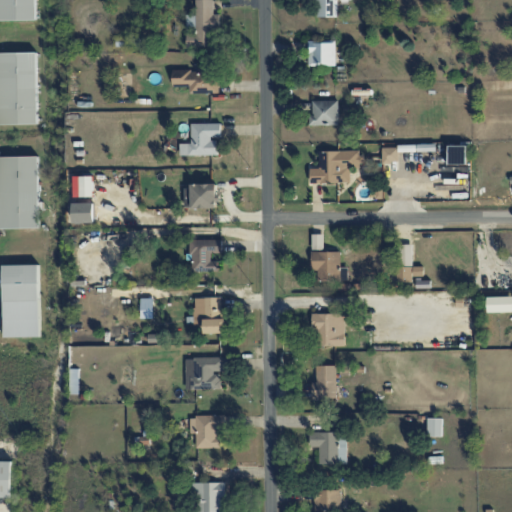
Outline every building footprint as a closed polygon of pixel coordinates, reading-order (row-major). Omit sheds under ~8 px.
[(0,0),(0,20),(36,20),(36,0),(0,0)] [(187,47),(217,47),(217,14),(214,14),(213,0),(195,0),(195,16),(187,16),(187,32),(187,47)] [(338,17),(337,0),(307,0),(308,1),(317,0),(318,17),(338,17)] [(335,66),(335,41),(308,41),(308,65),(335,66)] [(0,124),(38,124),(37,52),(0,52),(0,124)] [(173,87),(189,87),(190,93),(219,93),(218,71),(173,72),(173,87)] [(338,101),(312,101),(313,115),(309,115),(309,125),(338,125),(338,101)] [(191,124),(191,143),(179,144),(180,156),(217,155),(217,139),(221,139),(221,123),(191,124)] [(467,164),(467,146),(448,146),(448,164),(467,164)] [(398,162),(397,147),(382,147),(382,162),(398,162)] [(319,151),(319,168),(310,168),(310,183),(350,182),(350,168),(361,168),(360,150),(319,151)] [(0,228),(40,228),(39,156),(0,157),(0,228)] [(73,196),(93,197),(93,176),(73,176),(73,196)] [(185,186),(185,208),(218,207),(217,185),(185,186)] [(312,249),(324,249),(324,234),(312,234),(312,249)] [(191,272),(218,271),(218,261),(211,261),(211,253),(222,253),(221,239),(190,240),(191,272)] [(412,245),(398,245),(398,266),(412,266),(412,245)] [(340,251),(312,252),(312,270),(318,270),(318,281),(341,280),(340,251)] [(3,265),(5,337),(41,336),(39,265),(3,265)] [(397,282),(412,282),(412,267),(397,267),(397,282)] [(412,276),(423,276),(423,267),(412,267),(412,276)] [(511,296),(487,297),(487,312),(511,311),(511,296)] [(204,333),(224,333),(222,297),(196,298),(197,324),(204,323),(204,333)] [(345,346),(345,314),(313,314),(313,346),(345,346)] [(185,358),(186,390),(220,389),(220,372),(225,372),(224,357),(185,358)] [(312,399),(336,400),(337,366),(316,365),(316,381),(313,381),(312,399)] [(197,448),(220,447),(220,428),(225,428),(225,415),(190,416),(191,433),(196,433),(197,448)] [(442,418),(428,418),(428,436),(442,436),(442,418)] [(320,464),(347,464),(346,432),(310,433),(310,447),(319,447),(320,464)] [(0,497),(12,498),(13,462),(0,461),(0,497)] [(224,511),(224,482),(195,483),(195,511),(224,511)] [(340,511),(341,489),(314,488),(313,511),(340,511)]
